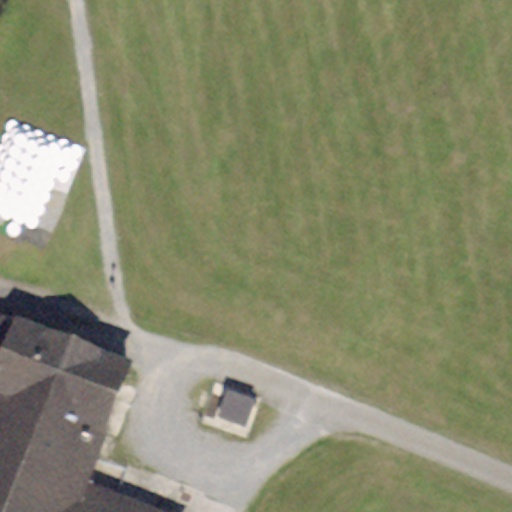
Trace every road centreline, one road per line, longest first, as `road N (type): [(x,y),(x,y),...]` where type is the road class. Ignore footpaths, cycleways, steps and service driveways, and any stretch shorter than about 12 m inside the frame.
road 1 (track): [(224,367),(511,486)]
road 2 (track): [(224,367),(0,299)]
